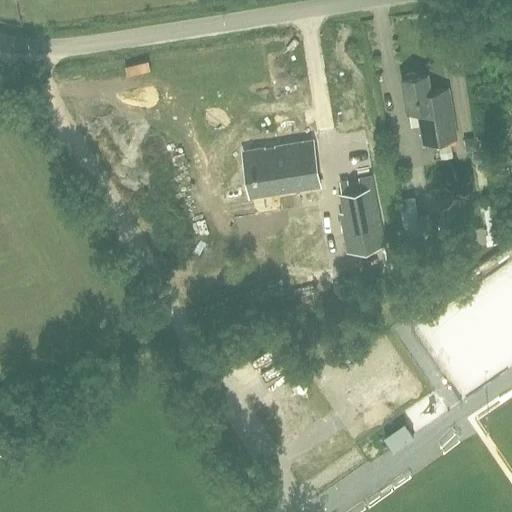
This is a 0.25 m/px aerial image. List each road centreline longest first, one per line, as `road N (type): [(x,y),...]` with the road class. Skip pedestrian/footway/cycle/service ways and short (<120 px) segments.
road 1 (unclassified): [(371,0),(62,47),(0,43)]
road 2 (track): [(157,291),(22,49)]
road 3 (unclassified): [(293,511),(157,291)]
